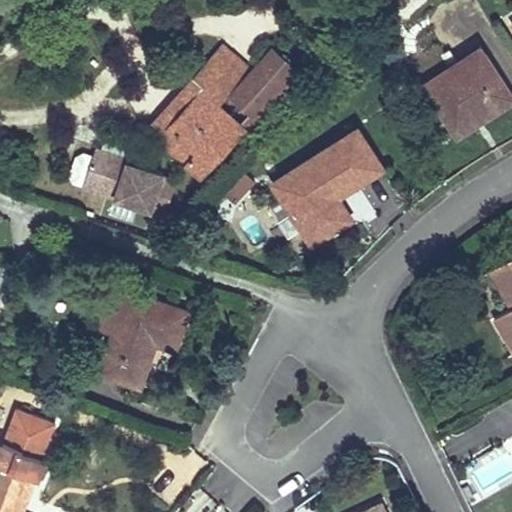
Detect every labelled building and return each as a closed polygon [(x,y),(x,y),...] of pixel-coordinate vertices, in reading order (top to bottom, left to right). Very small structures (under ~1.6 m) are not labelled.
[(354,4),(347,8),(353,16),(360,12),(354,4)] [(300,69),(274,45),(230,94),(249,112),(239,123),(216,102),(247,67),(224,45),(159,116),(181,137),(170,149),(200,176),(244,128),(245,130),(300,69)] [(459,73),(487,55),(480,45),(453,64),(459,73)] [(453,64),(424,83),(451,125),(479,107),(485,116),(511,98),(511,93),(487,55),(459,73),(453,64)] [(479,107),(451,125),(457,134),(485,116),(479,107)] [(181,137),(159,116),(148,128),(170,149),(181,137)] [(358,127),(274,181),(313,241),(342,222),(328,200),(337,194),(382,165),(358,127)] [(96,147),(93,155),(136,169),(138,164),(125,160),(126,157),(96,147)] [(83,185),(93,155),(84,151),(75,156),(69,173),(73,182),(83,185)] [(136,169),(93,155),(83,185),(165,212),(176,180),(162,175),(163,172),(138,164),(136,169)] [(328,200),(342,222),(351,216),(337,194),(328,200)] [(274,202),(291,232),(299,227),(282,197),(274,202)] [(255,218),(242,225),(251,241),(263,234),(255,218)] [(90,257),(65,249),(62,258),(88,265),(90,257)] [(511,254),(511,255),(493,265),(510,295),(511,294),(511,305),(494,316),(511,346),(511,254)] [(100,328),(114,332),(128,290),(114,285),(100,328)] [(114,332),(101,370),(141,384),(153,347),(151,346),(153,340),(175,347),(188,310),(128,290),(114,332)] [(0,451),(0,511),(21,511),(36,474),(40,476),(47,457),(43,455),(56,420),(17,405),(0,451)] [(386,511),(382,501),(363,510),(364,511),(370,511),(379,508),(381,511),(386,511)]
